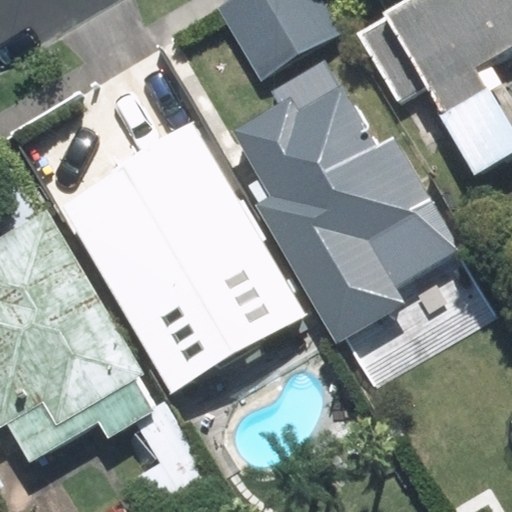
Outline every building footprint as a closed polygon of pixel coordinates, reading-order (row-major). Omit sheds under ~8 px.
[(267,85),(347,37),(324,0),(245,0),(224,13),(267,85)] [(511,0),(435,0),(366,41),(411,117),(437,102),(483,180),(511,162),(511,120),(484,73),(511,57),(511,0)] [(384,152),(351,93),(347,95),(332,68),(279,97),(287,113),(240,139),(266,186),(255,192),(343,351),(412,313),(376,247),(443,210),(405,141),(384,152)] [(202,133),(67,212),(160,369),(295,289),(202,133)] [(0,414),(23,455),(29,452),(39,469),(108,429),(117,445),(161,419),(141,384),(149,379),(55,218),(0,249),(0,414)] [(0,502),(14,494),(0,469),(0,502)]
